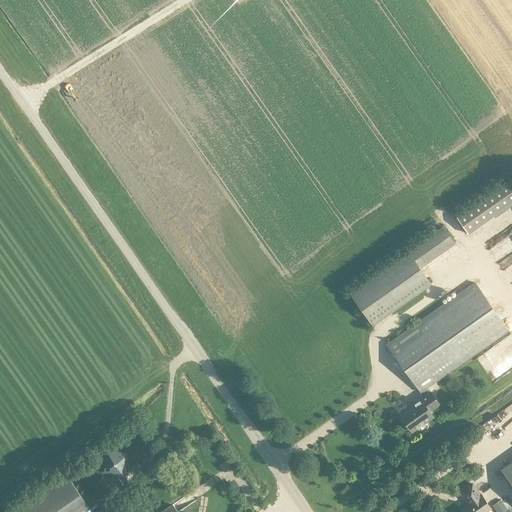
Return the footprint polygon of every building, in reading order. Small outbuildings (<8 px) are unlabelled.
[(511,177),(456,217),(468,233),(511,202),(511,177)] [(442,227),(350,292),(373,324),(431,284),(419,268),(454,243),(442,227)] [(421,392),(422,391),(426,388),(508,330),(474,282),(387,344),(421,392)] [(429,392),(426,388),(422,391),(425,395),(412,404),(413,406),(401,415),(400,413),(399,414),(402,418),(402,420),(405,425),(407,425),(412,431),(433,416),(429,411),(439,404),(430,392),(429,392)] [(112,473),(110,484),(105,487),(110,494),(123,485),(118,478),(117,479),(118,474),(123,475),(127,454),(106,450),(102,471),(112,473)] [(511,462),(502,470),(511,484),(511,462)] [(93,511),(64,470),(1,511),(93,511)] [(468,504),(461,508),(463,511),(484,511),(490,508),(481,494),(480,495),(472,484),(460,492),(468,504)]
